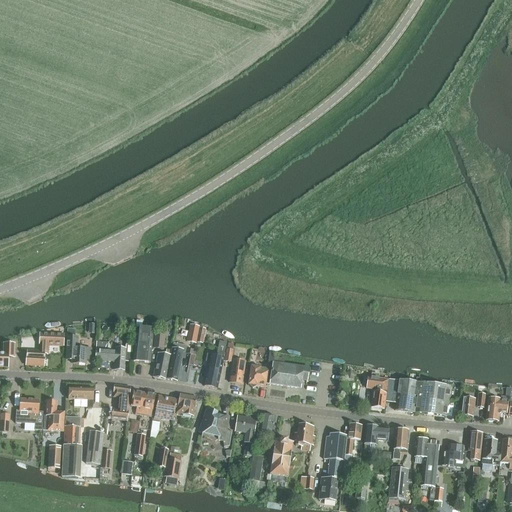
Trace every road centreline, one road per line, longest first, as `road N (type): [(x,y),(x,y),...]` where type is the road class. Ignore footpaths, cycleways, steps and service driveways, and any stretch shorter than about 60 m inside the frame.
road 1 (tertiary): [(0,290),(92,252),(278,143),(368,70),(419,0)]
road 2 (tertiary): [(511,432),(116,379),(0,374)]
